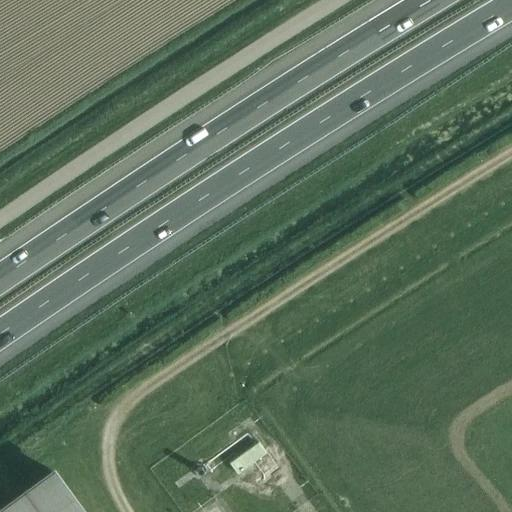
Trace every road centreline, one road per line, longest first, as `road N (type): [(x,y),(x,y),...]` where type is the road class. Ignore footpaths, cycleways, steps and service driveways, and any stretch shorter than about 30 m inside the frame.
road 1 (motorway): [(0,332),(212,189),(511,4)]
road 2 (motorway): [(429,0),(0,278)]
road 3 (unclassified): [(0,220),(336,0)]
